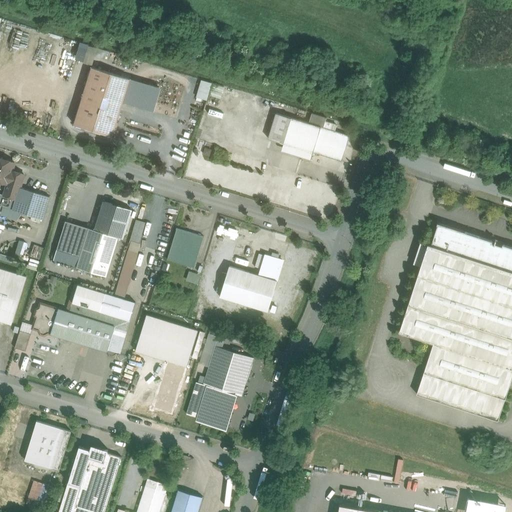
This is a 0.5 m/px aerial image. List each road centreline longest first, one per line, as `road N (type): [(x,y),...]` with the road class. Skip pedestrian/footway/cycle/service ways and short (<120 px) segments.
road 1 (unclassified): [(0,133),(340,237)]
road 2 (unclassified): [(0,384),(257,469)]
road 3 (unclassified): [(340,237),(257,469)]
road 4 (unclassified): [(511,196),(379,159),(363,172),(340,237)]
road 5 (track): [(437,0),(386,158)]
